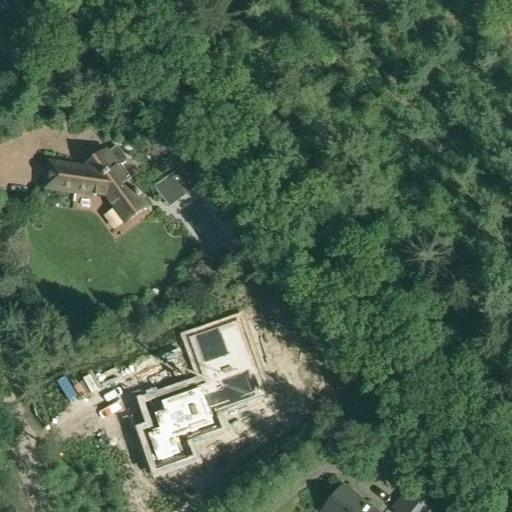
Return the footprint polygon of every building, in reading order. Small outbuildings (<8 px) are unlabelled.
[(53,0),(13,0),(20,15),(53,0)] [(56,61),(41,69),(52,92),(68,84),(56,61)] [(128,222),(147,208),(142,201),(145,199),(131,181),(133,180),(122,166),(128,162),(116,146),(85,170),(53,165),(50,188),(108,196),(128,222)] [(186,163),(154,187),(162,198),(167,195),(172,201),(199,181),(186,163)] [(213,352),(211,352),(197,357),(198,359),(181,364),(184,371),(182,372),(183,375),(184,377),(142,392),(144,397),(141,398),(143,404),(146,403),(150,416),(143,418),(157,459),(176,453),(168,430),(193,421),(187,404),(225,391),(235,387),(232,379),(243,375),(238,361),(245,359),(244,356),(248,355),(238,327),(215,335),(218,343),(220,351),(214,353),(213,352)] [(374,511),(343,486),(323,511),(374,511)] [(433,511),(437,508),(412,489),(395,510),(398,511),(433,511)]
